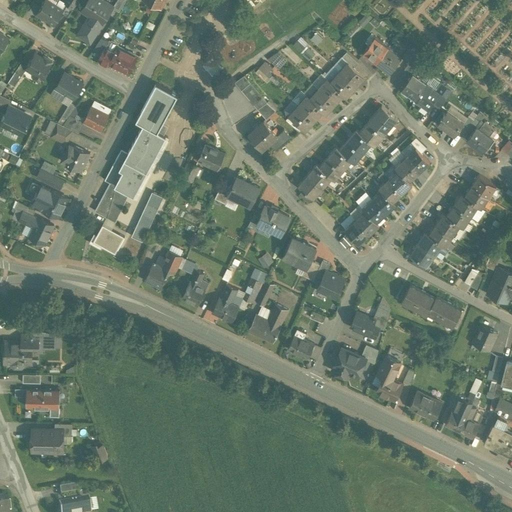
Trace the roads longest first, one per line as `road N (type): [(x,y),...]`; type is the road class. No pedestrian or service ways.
road 1 (residential): [(271,177),(369,95),(386,95),(449,160)]
road 2 (tertiary): [(511,484),(311,387)]
road 3 (residential): [(43,274),(133,93)]
road 4 (tertiary): [(311,387),(162,313)]
road 5 (residential): [(133,93),(0,11)]
road 6 (residential): [(511,321),(377,252)]
road 7 (residential): [(361,275),(271,177)]
road 8 (tertiary): [(40,280),(162,313)]
road 9 (tertiary): [(162,313),(108,287),(43,274)]
road 10 (residential): [(311,387),(361,275)]
